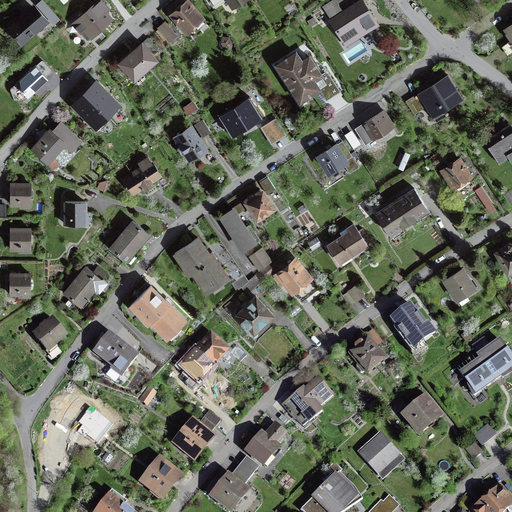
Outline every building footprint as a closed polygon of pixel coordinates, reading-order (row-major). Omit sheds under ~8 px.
[(101,0),(88,12),(101,27),(111,18),(104,10),(108,7),(101,0)] [(331,0),(322,6),(330,19),(342,11),(335,0),(331,0)] [(187,2),(172,16),(179,23),(180,22),(187,30),(201,18),(187,2)] [(376,23),(377,22),(363,2),(332,22),(345,43),(367,29),(376,23)] [(45,21),(33,8),(11,27),(23,40),(45,21)] [(51,10),(46,14),(51,20),(56,15),(51,10)] [(101,27),(88,12),(74,24),(80,31),(87,39),(101,27)] [(377,44),(386,38),(376,23),(367,29),(377,44)] [(176,35),(166,24),(157,31),(163,39),(166,37),(170,40),(176,35)] [(511,30),(507,33),(511,40),(503,46),(510,56),(511,54),(511,27),(510,29),(511,30)] [(148,37),(120,63),(135,79),(157,59),(152,54),(158,49),(148,37)] [(228,38),(224,37),(222,42),(225,47),(230,47),(232,43),(228,38)] [(296,52),(283,60),(289,69),(282,73),(295,92),(301,88),(307,97),(319,89),(326,100),(340,91),(327,70),(321,74),(309,56),(301,61),(296,52)] [(48,78),(36,64),(16,83),(28,96),(48,78)] [(462,97),(447,74),(406,101),(414,114),(426,106),(431,114),(442,107),(443,109),(462,97)] [(107,115),(117,105),(95,83),(85,93),(107,115)] [(97,125),(107,115),(85,93),(75,103),(97,125)] [(249,96),(234,106),(248,127),(263,117),(249,96)] [(193,102),(185,108),(189,114),(197,109),(193,102)] [(234,106),(219,115),(232,136),(248,127),(234,106)] [(393,125),(384,110),(356,128),(366,143),(393,125)] [(263,126),(273,140),(285,132),(276,118),(263,126)] [(203,120),(195,125),(202,136),(210,131),(203,120)] [(50,130),(33,148),(47,161),(64,143),(72,150),(80,141),(62,124),(54,133),(50,130)] [(511,125),(511,124),(485,140),(499,162),(511,153),(511,125)] [(191,127),(176,136),(182,145),(178,148),(182,154),(186,152),(190,158),(205,148),(191,127)] [(354,127),(346,131),(354,146),(362,142),(354,127)] [(336,144),(319,155),(329,171),(346,160),(336,144)] [(432,156),(437,163),(448,156),(444,149),(432,156)] [(151,180),(160,174),(152,163),(152,164),(148,157),(139,162),(141,166),(132,171),(135,175),(126,180),(134,191),(142,186),(146,193),(156,187),(151,180)] [(471,175),(459,158),(443,169),(454,186),(471,175)] [(268,176),(260,181),(267,193),(275,188),(268,176)] [(31,184),(11,184),(11,203),(21,203),(21,201),(31,201),(31,184)] [(414,188),(377,213),(394,239),(404,232),(400,226),(418,215),(421,221),(432,214),(414,188)] [(260,189),(245,200),(249,206),(257,218),(273,207),(263,191),(262,192),(260,189)] [(489,213),(495,209),(483,191),(477,195),(489,213)] [(249,206),(245,200),(222,215),(226,220),(224,221),(240,245),(242,244),(245,249),(259,239),(250,225),(245,228),(236,214),(249,206)] [(85,201),(65,201),(66,224),(86,224),(85,201)] [(133,220),(122,233),(138,246),(148,233),(133,220)] [(346,232),(328,244),(339,261),(371,241),(362,228),(359,230),(354,223),(344,230),(346,232)] [(30,229),(10,229),(10,248),(30,248),(30,229)] [(126,260),(138,246),(122,233),(111,248),(126,260)] [(198,237),(175,253),(184,265),(185,264),(191,272),(193,271),(207,291),(227,277),(214,259),(216,258),(212,252),(209,254),(198,237)] [(317,237),(308,243),(312,249),(321,243),(317,237)] [(504,248),(497,252),(508,270),(511,268),(511,243),(510,244),(509,242),(503,246),(504,248)] [(262,247),(250,256),(259,269),(272,260),(262,247)] [(109,252),(101,261),(114,273),(122,263),(109,252)] [(295,260),(279,273),(302,301),(318,288),(295,260)] [(86,266),(76,279),(92,292),(96,287),(99,290),(106,282),(102,278),(106,273),(98,267),(94,272),(86,266)] [(263,280),(270,274),(265,267),(257,274),(263,280)] [(445,280),(457,298),(465,293),(466,294),(475,288),(462,269),(445,280)] [(10,274),(11,294),(20,293),(31,293),(31,273),(10,274)] [(255,274),(241,286),(246,292),(260,279),(255,274)] [(81,305),(92,292),(76,279),(65,292),(81,305)] [(357,285),(349,290),(356,300),(364,295),(357,285)] [(151,286),(131,305),(142,316),(143,315),(150,321),(151,320),(158,327),(167,337),(186,318),(171,303),(166,298),(164,299),(151,286)] [(257,296),(238,313),(254,331),(273,314),(257,296)] [(226,307),(229,311),(235,306),(232,302),(226,307)] [(391,320),(413,349),(435,333),(428,323),(426,325),(411,305),(391,320)] [(33,331),(49,351),(71,334),(54,314),(33,331)] [(468,332),(462,336),(466,341),(472,337),(468,332)] [(136,356),(109,334),(95,352),(123,374),(133,361),(144,369),(153,358),(142,349),(136,356)] [(211,335),(196,350),(213,366),(228,351),(211,335)] [(356,350),(351,354),(359,364),(357,366),(356,368),(360,373),(363,373),(365,371),(366,372),(383,358),(369,340),(363,344),(362,342),(360,342),(355,346),(355,348),(356,350)] [(480,359),(495,380),(497,379),(501,376),(503,378),(511,372),(511,357),(499,340),(478,355),(480,359)] [(246,356),(237,346),(230,352),(239,362),(246,356)] [(199,381),(213,366),(196,350),(182,365),(193,376),(186,383),(193,391),(201,383),(199,381)] [(164,366),(153,358),(144,369),(155,378),(164,366)] [(495,380),(480,359),(461,372),(470,385),(468,385),(473,396),(495,380)] [(298,396),(285,408),(291,416),(295,420),(302,415),(310,421),(322,411),(319,408),(333,396),(318,379),(305,391),(303,389),(296,395),(298,396)] [(147,390),(141,400),(147,404),(154,395),(147,390)] [(425,396),(403,414),(411,425),(416,421),(423,431),(441,416),(425,396)] [(110,422),(91,407),(78,422),(90,431),(87,435),(94,441),(110,422)] [(204,417),(216,427),(220,421),(209,411),(204,417)] [(216,427),(204,417),(199,423),(210,433),(216,427)] [(268,434),(265,437),(277,448),(288,436),(273,423),(265,432),(268,434)] [(192,424),(178,442),(188,450),(185,454),(191,459),(209,438),(192,424)] [(495,433),(488,425),(475,435),(482,444),(495,433)] [(380,433),(359,452),(379,475),(400,455),(380,433)] [(277,448),(265,437),(262,434),(247,451),(263,465),(278,448),(277,448)] [(481,452),(471,440),(464,446),(474,458),(481,452)] [(247,457),(242,464),(254,474),(259,467),(247,457)] [(160,463),(145,481),(155,488),(152,492),(159,497),(161,494),(162,495),(177,477),(160,463)] [(335,476),(301,510),(302,511),(328,511),(328,510),(333,505),(339,511),(344,511),(362,499),(355,488),(340,473),(342,470),(335,463),(329,469),(335,476)] [(245,485),(254,474),(242,464),(232,475),(245,485)] [(247,491),(228,476),(212,496),(230,511),(247,491)] [(486,497),(498,511),(502,511),(511,504),(511,500),(500,486),(493,492),(486,497)] [(112,490),(94,511),(119,511),(127,502),(112,490)] [(383,502),(393,511),(399,506),(389,496),(383,502)] [(498,511),(486,497),(480,503),(473,508),(476,511),(498,511)] [(392,511),(393,511),(383,502),(381,501),(369,511),(392,511)]
